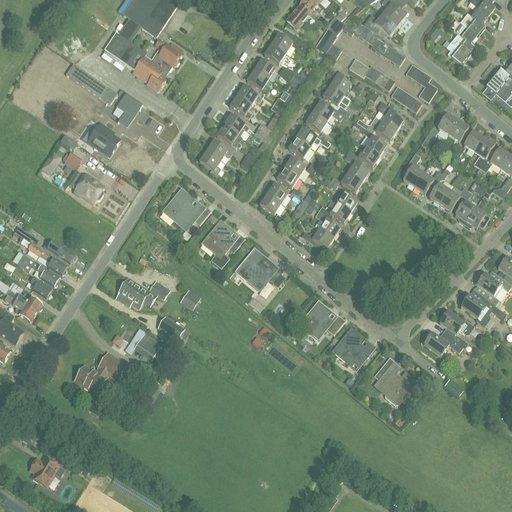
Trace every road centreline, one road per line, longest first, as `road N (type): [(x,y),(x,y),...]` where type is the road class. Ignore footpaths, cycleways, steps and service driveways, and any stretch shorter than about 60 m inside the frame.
road 1 (unclassified): [(0,416),(177,158)]
road 2 (residential): [(394,340),(177,158)]
road 3 (unclassified): [(177,158),(178,145),(286,0)]
road 4 (residential): [(394,340),(511,219)]
road 5 (unclassified): [(445,0),(412,45),(461,92)]
